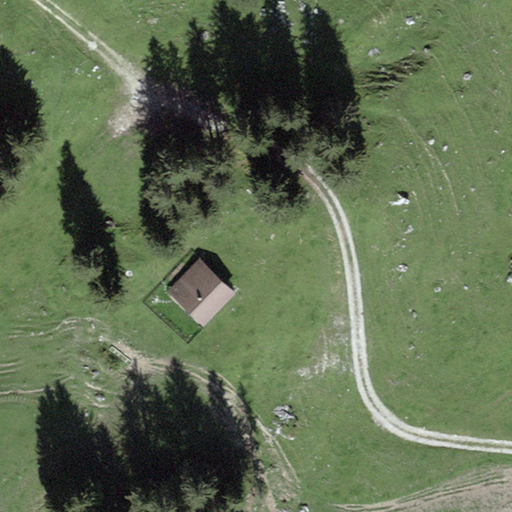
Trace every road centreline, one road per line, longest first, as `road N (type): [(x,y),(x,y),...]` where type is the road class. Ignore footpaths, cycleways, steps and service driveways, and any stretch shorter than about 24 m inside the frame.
road 1 (track): [(312,172),(344,232),(371,402),(419,433),(511,444)]
road 2 (track): [(312,172),(152,86),(40,0)]
